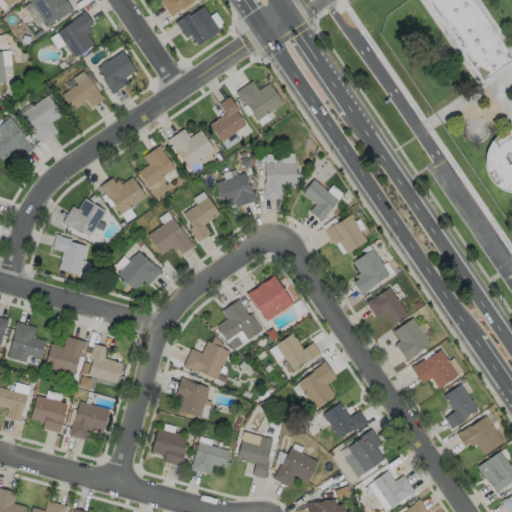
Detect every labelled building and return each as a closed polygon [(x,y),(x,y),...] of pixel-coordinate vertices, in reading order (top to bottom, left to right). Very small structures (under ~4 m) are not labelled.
[(63,0),(70,10),(57,19),(56,17),(45,25),(28,0),(63,0)] [(191,0),(194,3),(184,9),(182,6),(173,12),(173,13),(168,16),(157,0),(191,0)] [(425,0),(480,82),(511,61),(470,0),(425,0)] [(201,6),(217,30),(195,45),(188,35),(183,38),(172,22),(186,13),(187,15),(201,6)] [(92,44),(72,58),(54,32),(71,21),(71,19),(79,13),(82,10),(91,23),(86,27),(89,30),(84,33),(92,44)] [(0,82),(4,82),(3,65),(10,64),(9,49),(0,50),(0,82)] [(120,50),(133,70),(122,78),(126,83),(109,94),(107,90),(107,89),(101,80),(102,79),(94,68),(99,65),(98,64),(105,59),(105,60),(120,50)] [(85,76),(98,95),(99,94),(102,98),(89,107),(84,99),(69,109),(59,95),(85,76)] [(249,81),(256,91),(267,83),(280,103),(254,121),(244,105),(243,106),(237,97),(236,97),(232,92),(249,81)] [(55,132),(39,143),(35,138),(36,138),(30,129),(31,128),(21,113),(32,105),(32,104),(46,95),(59,115),(49,122),(55,132)] [(243,125),(219,142),(207,125),(222,114),(216,104),(226,97),(236,111),(234,112),(243,125)] [(21,136),(28,144),(29,144),(32,147),(20,157),(13,148),(0,159),(0,122),(7,116),(23,135),(21,136)] [(181,129),(187,138),(198,130),(212,150),(186,168),(175,152),(174,153),(168,144),(167,145),(164,140),(181,129)] [(511,131),(499,136),(488,146),(483,161),(485,172),(490,182),(496,188),(505,194),(511,194),(511,131)] [(172,168),(145,187),(135,172),(146,165),(140,157),(157,145),(160,149),(159,150),(172,168)] [(281,198),(262,199),(262,183),(263,182),(263,164),(293,163),(294,186),(281,187),(281,198)] [(242,173),(246,185),(248,184),(252,195),(254,200),(234,207),(232,202),(221,206),(213,183),(242,173)] [(130,177),(143,197),(117,214),(107,199),(106,200),(99,190),(98,191),(96,187),(109,178),(111,182),(115,179),(118,185),(130,177)] [(322,218),(319,221),(307,211),(314,204),(300,193),(311,179),(336,200),(322,217),(322,218)] [(208,233),(196,242),(187,228),(189,226),(180,213),(205,197),(217,214),(202,224),(208,233)] [(82,198),(102,211),(93,227),(90,232),(89,232),(86,237),(75,230),(74,231),(64,225),(64,226),(59,223),(70,206),(75,209),(82,198)] [(349,214),(356,226),(355,226),(365,241),(344,254),(337,242),(331,245),(322,230),(337,220),(338,221),(349,214)] [(170,217),(182,234),(183,234),(188,242),(189,242),(191,245),(178,254),(172,245),(158,255),(145,235),(170,217)] [(84,246),(76,274),(56,269),(61,251),(50,248),(54,234),(59,235),(58,236),(69,239),(68,241),(84,246)] [(364,293),(360,296),(351,282),(356,279),(353,276),(358,273),(350,262),(370,248),(387,274),(372,285),(373,286),(364,292),(364,293)] [(136,251),(148,262),(149,261),(155,267),(155,266),(159,270),(146,284),(141,280),(132,290),(115,273),(127,261),(126,260),(131,255),(132,256),(136,251)] [(272,276),(290,303),(264,321),(255,308),(254,309),(244,294),(261,282),(261,283),(272,276)] [(387,287),(405,314),(391,324),(383,313),(375,319),(363,302),(368,299),(369,300),(387,287)] [(243,312),(246,316),(249,314),(260,330),(245,340),(239,331),(224,341),(214,326),(224,319),(219,311),(236,299),(244,311),(243,312)] [(411,318),(421,333),(423,332),(426,337),(424,338),(428,344),(417,351),(418,352),(409,359),(405,362),(393,344),(398,341),(391,331),(411,318)] [(43,341),(38,358),(25,354),(23,363),(5,358),(13,328),(12,328),(14,322),(33,327),(30,338),(43,341)] [(290,333),(300,349),(310,343),(317,354),(304,363),(302,361),(289,370),(273,345),(290,333)] [(212,336),(221,345),(220,348),(226,352),(217,372),(225,376),(222,383),(214,379),(214,380),(196,372),(196,373),(186,369),(185,369),(180,367),(189,349),(199,354),(204,341),(208,343),(212,336)] [(83,342),(82,346),(81,346),(78,357),(77,356),(72,375),(64,373),(64,375),(60,374),(61,372),(43,367),(49,344),(62,347),(64,337),(83,342)] [(120,363),(114,383),(86,376),(90,360),(87,359),(91,344),(105,348),(103,358),(120,363)] [(439,349),(456,375),(437,389),(429,378),(420,384),(409,367),(412,365),(413,366),(422,359),(423,360),(439,349)] [(321,402),(312,408),(308,403),(295,383),(311,372),(310,370),(318,365),(318,364),(322,361),(333,378),(325,384),(332,395),(321,402)] [(205,394),(203,401),(202,401),(201,404),(198,418),(175,411),(177,404),(178,400),(172,398),(178,377),(183,379),(188,381),(188,383),(206,388),(204,394),(205,394)] [(472,411),(474,413),(470,415),(469,413),(462,418),(463,419),(450,429),(443,418),(452,412),(445,401),(441,396),(458,384),(470,400),(475,409),(472,411)] [(20,417),(19,422),(4,418),(6,408),(0,406),(0,388),(25,395),(22,406),(19,416),(20,417)] [(35,396),(51,400),(51,399),(59,401),(58,402),(64,404),(64,405),(61,415),(62,416),(58,433),(40,428),(42,422),(28,419),(32,406),(35,396)] [(107,410),(101,433),(88,429),(85,440),(67,435),(71,419),(72,420),(76,405),(77,401),(90,405),(107,410)] [(337,403),(347,417),(356,411),(365,423),(361,426),(360,426),(351,432),(349,430),(336,439),(320,414),(337,403)] [(484,416),(501,441),(481,455),(474,444),(470,446),(468,443),(463,447),(454,434),(458,431),(458,432),(467,426),(468,427),(484,416)] [(182,450),(178,466),(160,462),(162,455),(149,452),(155,429),(184,436),(181,450),(182,450)] [(382,459),(362,473),(345,448),(358,438),(357,437),(369,429),(379,444),(374,447),(382,459)] [(267,464),(263,479),(250,475),(253,464),(235,459),(240,441),(268,449),(264,463),(267,464)] [(227,451),(222,468),(210,464),(207,475),(188,469),(189,464),(190,464),(196,442),(227,451)] [(288,447),(316,462),(305,483),(293,477),(288,487),(270,478),(273,473),(274,474),(280,461),(281,461),(288,447)] [(511,470),(511,480),(498,490),(499,491),(495,494),(487,482),(486,483),(475,467),(498,451),(511,470)] [(385,471),(392,481),(400,475),(412,492),(407,496),(407,495),(389,507),(370,481),(385,471)] [(23,505),(21,511),(0,511),(0,487),(13,492),(11,502),(23,505)] [(511,511),(506,511),(499,501),(503,498),(504,499),(511,493),(511,511)] [(333,498),(334,504),(340,503),(341,511),(305,511),(303,503),(308,501),(308,503),(319,500),(320,501),(333,498)] [(64,505),(63,510),(61,510),(60,511),(27,511),(29,506),(42,509),(44,499),(64,505)] [(402,511),(404,511),(404,509),(413,503),(413,502),(417,499),(425,511),(402,511)]
